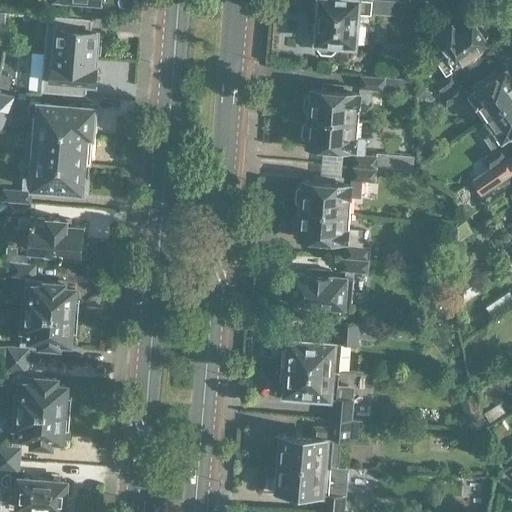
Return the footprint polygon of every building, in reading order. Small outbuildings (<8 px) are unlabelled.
[(70,0),(70,11),(98,14),(99,0),(70,0)] [(354,43),(356,12),(372,13),(372,12),(413,15),(414,0),(318,0),(316,41),(317,41),(317,48),(320,51),(331,52),(335,49),(335,42),(354,43)] [(92,18),(47,14),(44,53),(96,57),(96,53),(100,54),(101,35),(97,35),(98,30),(91,30),(92,18)] [(418,108),(438,95),(437,94),(458,80),(449,66),(458,61),(460,64),(477,53),(475,49),(486,41),(472,19),(456,30),(451,23),(434,34),(446,52),(443,53),(444,54),(435,60),(443,71),(443,70),(445,73),(418,92),(418,108)] [(96,57),(44,53),(41,91),(86,95),(86,83),(94,83),(96,66),(95,66),(96,57)] [(437,94),(438,95),(446,106),(457,98),(464,109),(471,104),(472,105),(476,103),(484,115),(511,96),(511,78),(505,69),(494,76),(491,71),(472,85),(474,89),(468,93),(458,80),(437,94)] [(311,87),(308,115),(353,119),(354,104),(359,104),(359,103),(368,104),(369,87),(383,88),(412,91),(413,78),(384,75),(360,73),(359,91),(349,90),(350,84),(326,82),(326,88),(311,87)] [(0,93),(0,107),(11,113),(14,96),(0,93)] [(511,96),(484,115),(493,128),(489,131),(490,131),(483,136),(492,150),(481,157),(488,168),(508,155),(498,140),(506,135),(509,139),(511,136),(511,96)] [(37,113),(36,129),(91,133),(93,105),(29,100),(28,112),(37,113)] [(11,113),(0,107),(0,123),(3,126),(11,113)] [(353,119),(308,115),(306,143),(321,144),(321,150),(344,152),(345,146),(354,147),(354,152),(352,152),(351,164),(375,166),(374,167),(410,169),(411,153),(377,150),(377,155),(365,154),(366,137),(357,136),(357,135),(352,134),(353,119)] [(36,129),(33,156),(89,161),(91,133),(36,129)] [(511,171),(511,161),(508,155),(472,180),(481,193),(511,171)] [(89,161),(33,156),(32,172),(23,171),(22,184),(86,189),(89,161)] [(302,178),(300,206),(345,210),(346,195),(349,196),(350,194),(359,195),(360,178),(373,179),(374,167),(375,166),(351,164),(350,182),(341,182),(341,176),(317,174),(317,180),(302,178)] [(3,187),(2,199),(30,201),(31,189),(3,187)] [(30,201),(2,199),(1,213),(20,215),(19,226),(33,227),(33,230),(28,229),(27,246),(32,246),(32,248),(60,250),(60,254),(80,256),(83,225),(65,224),(65,217),(47,216),(47,217),(29,216),(30,201)] [(345,210),(300,206),(297,234),(313,236),(312,242),(336,244),(336,237),(346,238),(344,256),(367,258),(368,245),(361,244),(361,241),(355,241),(356,228),(348,227),(347,226),(344,226),(345,210)] [(344,256),(341,256),(340,268),(346,268),(345,275),(330,274),(330,268),(310,266),(309,272),(294,271),(291,300),(350,305),(353,269),(366,270),(367,258),(344,256)] [(25,276),(22,311),(77,315),(78,299),(73,299),(74,287),(63,286),(63,281),(44,280),(43,281),(33,280),(34,263),(12,261),(11,275),(25,276)] [(0,343),(0,357),(5,357),(26,359),(28,342),(38,343),(38,344),(58,345),(59,341),(70,342),(71,329),(75,330),(77,315),(22,311),(19,345),(0,343)] [(283,348),(282,364),(332,368),(333,353),(340,354),(341,341),(357,343),(358,335),(376,337),(376,334),(391,335),(392,324),(359,321),(359,322),(336,320),(335,340),(309,338),(310,332),(290,330),(290,336),(289,336),(287,349),(283,348)] [(26,359),(5,357),(4,369),(17,370),(14,408),(69,412),(70,396),(65,396),(66,384),(56,383),(57,376),(35,375),(35,377),(25,376),(26,359)] [(332,368),(282,364),(281,381),(285,381),(284,392),(285,392),(285,399),(304,400),(305,394),(331,396),(329,416),(351,418),(354,384),(331,382),(332,368)] [(504,411),(498,402),(483,412),(489,421),(504,411)] [(0,443),(0,456),(19,458),(20,440),(30,440),(30,443),(51,445),(52,438),(61,439),(62,426),(68,426),(69,412),(14,408),(11,445),(0,443)] [(280,445),(279,460),(324,464),(348,466),(350,441),(360,442),(362,419),(351,418),(329,416),(327,437),(281,433),(276,435),(276,441),(280,445)] [(19,458),(0,456),(0,468),(2,469),(0,483),(0,486),(18,488),(17,505),(43,508),(42,511),(60,511),(61,509),(63,509),(65,480),(50,479),(50,477),(31,475),(31,477),(25,477),(25,469),(18,469),(19,458)] [(324,464),(279,460),(276,485),(279,493),(284,493),(288,489),(323,492),(321,511),(322,511),(323,511),(343,511),(345,493),(329,492),(330,478),(323,478),(324,464)]
